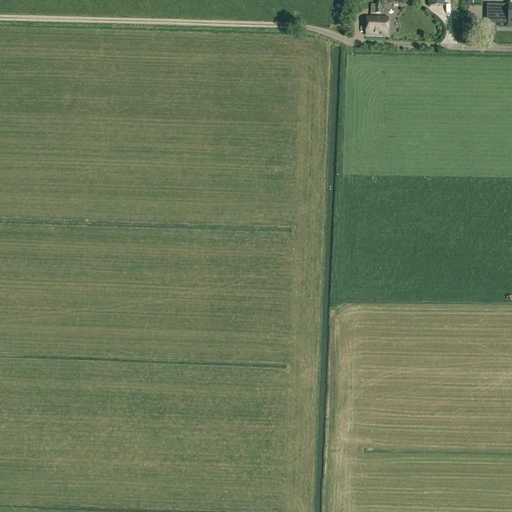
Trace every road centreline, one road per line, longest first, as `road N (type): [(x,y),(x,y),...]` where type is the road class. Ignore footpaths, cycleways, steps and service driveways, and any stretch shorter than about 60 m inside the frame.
road 1 (track): [(0,18),(296,26)]
road 2 (unclassified): [(296,26),(356,42),(511,50)]
